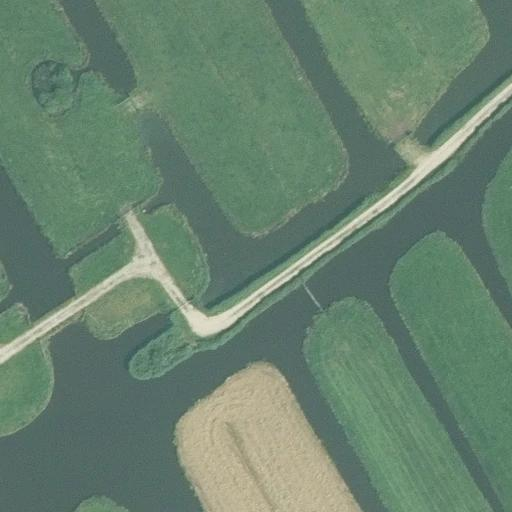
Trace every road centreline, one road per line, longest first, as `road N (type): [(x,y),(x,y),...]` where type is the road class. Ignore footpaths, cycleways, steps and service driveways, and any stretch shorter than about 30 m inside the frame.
road 1 (track): [(511,93),(374,212),(292,270)]
road 2 (track): [(292,270),(203,328),(123,216)]
road 3 (track): [(152,259),(0,358)]
